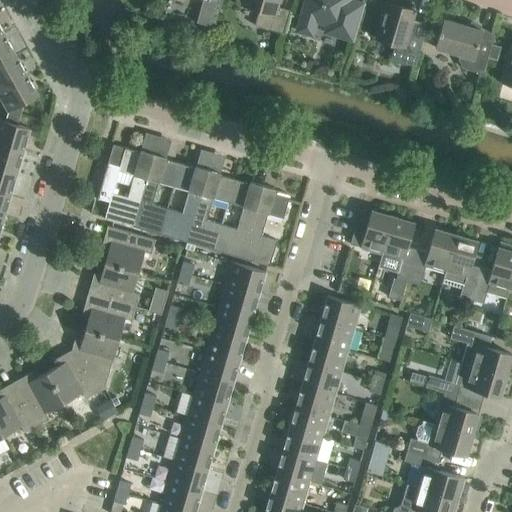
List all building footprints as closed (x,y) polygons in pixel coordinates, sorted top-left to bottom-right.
[(203,0),(197,22),(215,27),(222,0),(203,0)] [(277,6),(278,0),(245,0),(244,6),(259,10),(255,25),(284,33),(290,10),(277,6)] [(305,0),(297,32),(315,37),(320,22),(327,24),(325,32),(353,40),(363,3),(351,0),(305,0)] [(415,65),(423,37),(408,32),(415,10),(387,2),(377,38),(396,44),(391,58),(415,65)] [(493,41),(481,38),(483,30),(444,19),(435,47),(460,54),(458,59),(463,68),(483,74),(493,41)] [(0,63),(16,54),(5,34),(0,36),(0,63)] [(511,46),(502,82),(511,84),(511,46)] [(0,89),(27,75),(16,54),(0,63),(0,89)] [(39,95),(27,75),(0,89),(0,96),(8,111),(25,103),(39,95)] [(397,89),(394,99),(405,102),(408,92),(397,89)] [(18,124),(25,103),(8,111),(6,121),(0,119),(0,143),(24,150),(30,128),(18,124)] [(0,167),(17,172),(24,150),(0,143),(0,167)] [(108,162),(98,197),(110,200),(105,218),(132,226),(154,153),(142,149),(141,152),(126,147),(120,166),(108,162)] [(174,186),(180,163),(166,159),(166,156),(154,153),(132,226),(160,234),(167,208),(152,204),(159,182),(174,186)] [(187,242),(209,169),(196,165),(196,167),(180,163),(174,186),(189,191),(183,212),(167,208),(160,234),(187,242)] [(0,191),(11,194),(17,172),(0,167),(0,191)] [(229,202),(235,179),(220,175),(221,172),(209,169),(187,242),(215,250),(222,224),(207,219),(213,198),(229,202)] [(242,258),(264,185),(251,181),(250,183),(235,179),(229,202),(244,206),(237,228),(222,224),(215,250),(242,258)] [(275,188),(264,185),(242,258),(270,266),(277,240),(262,235),(268,213),(284,218),(290,195),(275,190),(275,188)] [(0,215),(5,217),(11,194),(0,191),(0,215)] [(382,253),(393,216),(372,210),(365,234),(354,231),(351,244),(382,253)] [(414,222),(393,216),(382,253),(402,259),(397,278),(409,281),(418,249),(408,246),(414,222)] [(156,239),(108,225),(102,246),(109,248),(105,261),(139,271),(145,251),(152,253),(156,239)] [(446,271),(456,234),(435,228),(429,252),(418,249),(409,281),(420,285),(426,266),(446,271)] [(472,300),(481,267),(471,264),(478,241),(456,234),(446,271),(440,291),(472,300)] [(507,298),(509,290),(511,280),(511,244),(500,242),(492,271),(481,267),(472,300),(484,303),(487,292),(507,298)] [(133,291),(139,271),(105,261),(101,274),(95,272),(89,293),(136,307),(140,293),(133,291)] [(183,261),(180,271),(191,274),(195,264),(183,261)] [(233,261),(226,283),(259,293),(266,271),(233,261)] [(188,285),(191,274),(180,271),(177,282),(188,285)] [(342,278),(339,289),(353,293),(356,282),(342,278)] [(253,315),(259,293),(226,283),(220,306),(253,315)] [(136,307),(89,293),(83,313),(90,315),(86,328),(120,338),(125,318),(132,320),(136,307)] [(361,305),(335,297),(328,295),(322,317),(355,327),(361,305)] [(161,314),(163,306),(150,302),(148,310),(161,314)] [(182,308),(171,305),(168,315),(179,318),(182,308)] [(246,337),(253,315),(220,306),(213,328),(246,337)] [(431,319),(410,313),(407,325),(428,331),(431,319)] [(392,314),(388,326),(385,337),(396,340),(403,317),(392,314)] [(176,329),(179,318),(168,315),(165,325),(176,329)] [(348,349),(355,327),(322,317),(315,339),(348,349)] [(511,353),(489,347),(492,336),(454,325),(450,338),(468,343),(462,362),(470,364),(506,375),(511,355),(511,353)] [(120,338),(86,328),(82,341),(75,339),(73,348),(73,349),(105,388),(120,338)] [(240,359),(246,337),(213,328),(207,350),(240,359)] [(389,363),(396,340),(385,337),(378,359),(389,363)] [(342,371),(348,349),(315,339),(309,361),(342,371)] [(169,352),(158,348),(155,359),(166,362),(169,352)] [(105,388),(73,349),(56,358),(59,365),(47,372),(64,403),(83,392),(86,398),(105,388)] [(234,381),(240,359),(207,350),(201,372),(234,381)] [(163,372),(166,362),(155,359),(152,369),(163,372)] [(335,393),(342,371),(309,361),(302,383),(335,393)] [(500,396),(506,375),(470,364),(463,385),(500,396)] [(383,384),(386,373),(375,370),(372,380),(383,384)] [(32,372),(13,382),(37,426),(50,418),(46,412),(64,403),(47,372),(35,378),(32,372)] [(227,403),(234,381),(201,372),(194,394),(227,403)] [(417,373),(414,383),(426,386),(429,376),(417,373)] [(429,376),(426,386),(445,392),(458,395),(461,384),(429,375),(429,376)] [(380,394),(383,384),(372,380),(369,391),(380,394)] [(0,431),(3,436),(22,426),(25,432),(37,426),(13,382),(0,389),(0,431)] [(329,415),(335,393),(302,383),(296,405),(329,415)] [(145,392),(142,403),(153,406),(156,395),(145,392)] [(455,406),(458,395),(445,392),(436,423),(473,434),(479,413),(455,406)] [(221,426),(227,403),(194,394),(188,416),(221,426)] [(110,400),(100,406),(107,419),(118,413),(110,400)] [(150,416),(153,406),(142,403),(139,413),(150,416)] [(323,437),(329,415),(296,405),(290,428),(323,437)] [(362,414),(359,424),(371,427),(374,417),(362,414)] [(214,448),(221,426),(188,416),(181,438),(214,448)] [(466,455),(473,434),(436,423),(430,444),(411,438),(408,449),(426,455),(440,459),(443,448),(466,455)] [(368,438),(371,427),(359,424),(356,435),(368,438)] [(316,459),(323,437),(290,428),(283,450),(316,459)] [(144,439),(133,436),(130,446),(141,450),(144,439)] [(208,470),(214,448),(181,438),(175,460),(208,470)] [(138,460),(141,450),(130,446),(127,457),(138,460)] [(436,469),(440,459),(426,455),(408,449),(404,460),(423,466),(417,487),(459,499),(465,478),(436,469)] [(310,481),(316,459),(283,450),(277,472),(310,481)] [(361,461),(350,458),(347,468),(358,471),(361,461)] [(202,492),(208,470),(175,460),(169,482),(202,492)] [(355,482),(358,471),(347,468),(344,478),(355,482)] [(303,503),(310,481),(277,472),(270,494),(303,503)] [(131,483),(120,480),(117,490),(128,493),(131,483)] [(188,511),(195,511),(202,492),(169,482),(162,504),(188,511)] [(426,511),(454,511),(459,499),(417,487),(407,483),(401,505),(394,508),(393,511),(423,511),(424,511),(426,511)] [(125,504),(128,493),(117,490),(114,501),(125,504)] [(300,511),(303,503),(270,494),(264,511),(300,511)] [(337,501),(334,511),(346,511),(348,505),(337,501)]
